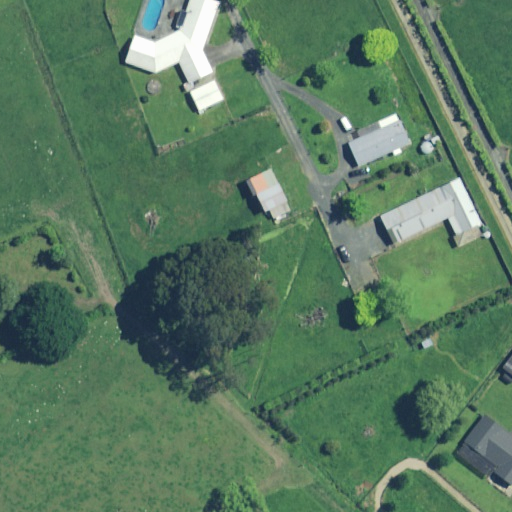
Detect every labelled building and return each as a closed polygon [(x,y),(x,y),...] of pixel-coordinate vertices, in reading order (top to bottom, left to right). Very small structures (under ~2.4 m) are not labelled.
[(219,3),(210,0),(190,0),(180,30),(155,43),(135,36),(126,63),(156,73),(179,61),(189,83),(212,73),(202,50),(219,3)] [(409,144),(396,114),(378,122),(381,129),(349,144),(359,167),(393,151),(395,156),(402,153),(400,148),(409,144)] [(421,149),(423,151),(424,152),(425,152),(426,153),(427,153),(428,153),(429,153),(431,152),(432,151),(433,151),(433,150),(434,149),(434,148),(434,147),(435,147),(442,143),(438,135),(430,140),(429,139),(428,139),(427,139),(426,139),(425,140),(424,140),(423,141),(422,142),(421,143),(421,144),(421,145),(421,147),(421,148),(421,149)] [(393,244),(448,218),(456,235),(452,237),(457,249),(487,235),(460,178),(380,217),(393,244)] [(286,202),(278,184),(256,194),(265,212),(286,202)] [(511,436),(482,415),(462,443),(496,468),(492,475),(511,488),(511,436)]
